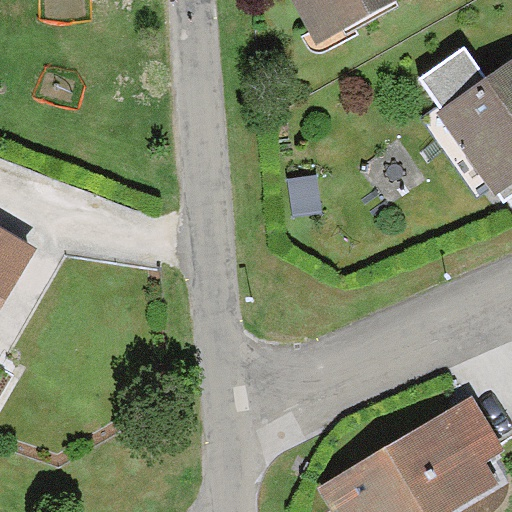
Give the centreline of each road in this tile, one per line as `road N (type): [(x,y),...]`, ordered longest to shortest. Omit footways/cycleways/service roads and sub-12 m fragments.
road 1 (residential): [(183,0),(213,425)]
road 2 (residential): [(511,288),(213,425)]
